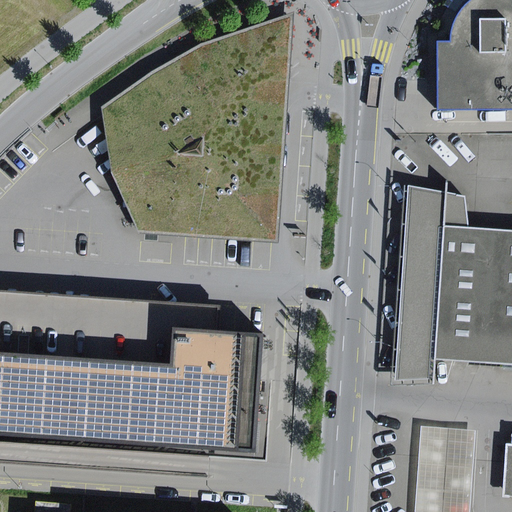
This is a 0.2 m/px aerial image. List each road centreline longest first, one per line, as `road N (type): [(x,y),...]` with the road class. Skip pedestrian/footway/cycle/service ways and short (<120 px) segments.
road 1 (tertiary): [(331,511),(367,0)]
road 2 (unclassified): [(180,0),(0,135)]
road 3 (unknown): [(0,220),(42,179),(83,181),(112,215),(118,274)]
